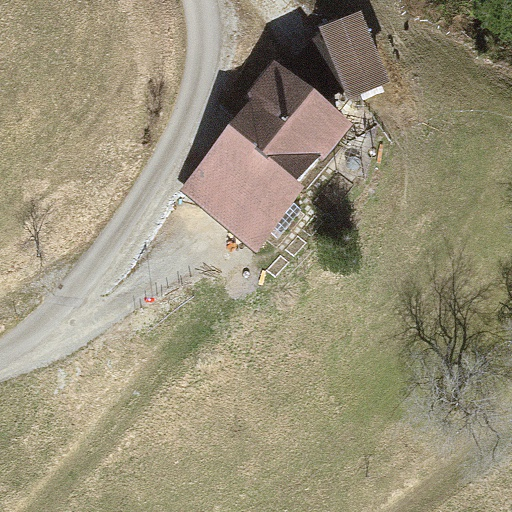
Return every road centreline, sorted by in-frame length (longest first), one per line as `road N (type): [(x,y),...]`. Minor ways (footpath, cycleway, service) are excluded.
road 1 (track): [(0,366),(87,331),(192,274),(222,274),(230,284),(224,310),(44,511)]
road 2 (unclassified): [(0,360),(93,276),(166,165),(205,77),(203,0)]
road 3 (track): [(413,511),(511,439)]
